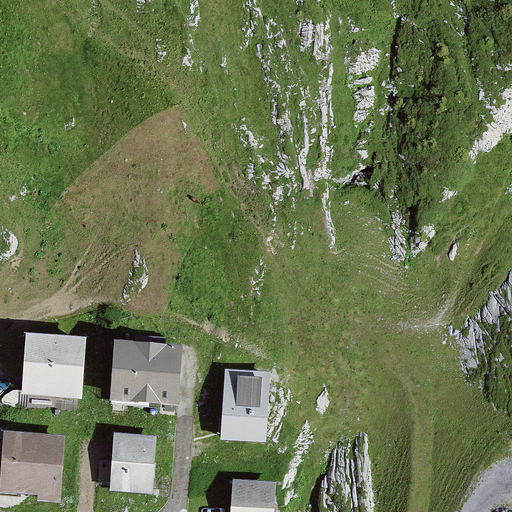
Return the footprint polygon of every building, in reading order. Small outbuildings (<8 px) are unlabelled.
[(82,344),(31,342),(28,395),(79,398),(82,344)] [(177,352),(118,349),(115,403),(174,406),(177,352)] [(269,378),(229,375),(225,439),(264,442),(269,378)] [(63,441),(5,437),(1,493),(59,497),(63,441)] [(153,441),(116,439),(113,490),(149,492),(153,441)] [(270,511),(272,488),(236,485),(234,511),(270,511)]
